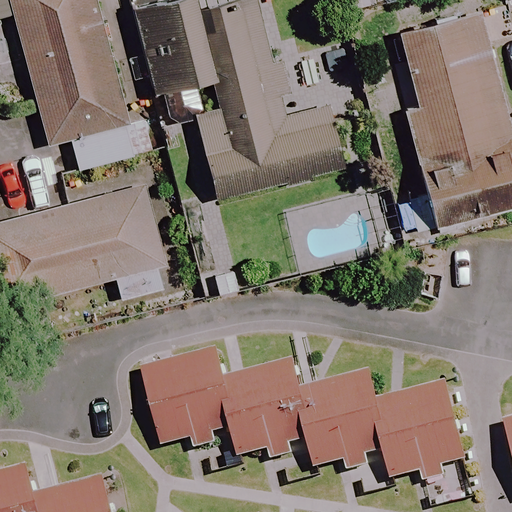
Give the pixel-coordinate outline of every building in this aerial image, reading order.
[(119,124),(87,0),(3,0),(41,147),(63,141),(71,171),(148,152),(140,119),(119,124)] [(190,16),(186,0),(174,0),(127,11),(146,95),(180,87),(187,118),(208,203),(336,173),(320,108),(282,117),(271,69),(264,71),(247,2),(190,16)] [(511,176),(475,14),(384,34),(420,196),(511,176)] [(163,264),(140,184),(0,224),(0,279),(8,308),(107,280),(114,302),(149,292),(143,270),(163,264)] [(217,381),(211,356),(136,371),(152,448),(184,442),(186,452),(214,446),(212,436),(227,432),(217,381)] [(227,432),(233,460),(262,454),(264,464),(290,458),(288,448),(300,446),(288,392),(283,367),(217,381),(227,432)] [(300,446),(305,469),(336,463),(338,473),(366,468),(364,457),(375,455),(364,402),(359,377),(288,392),(300,446)] [(375,455),(380,480),(413,474),(415,484),(439,479),(437,469),(454,465),(438,387),(364,402),(375,455)] [(511,414),(495,418),(511,484),(511,414)] [(0,511),(25,511),(23,496),(18,470),(0,473),(0,511)] [(25,511),(100,511),(96,483),(23,496),(25,511)]
